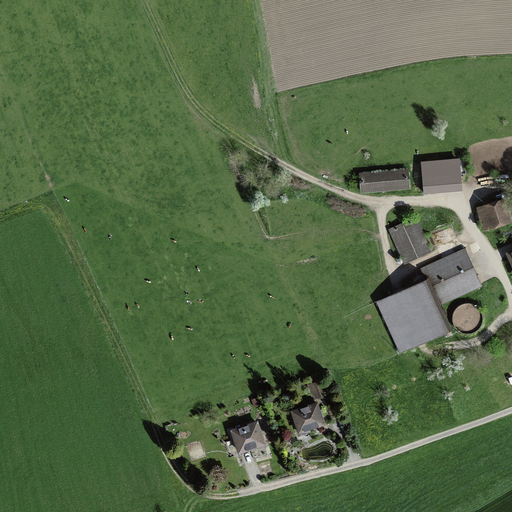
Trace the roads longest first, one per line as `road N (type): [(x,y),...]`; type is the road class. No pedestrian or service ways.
road 1 (track): [(384,204),(347,197),(206,117),(143,0)]
road 2 (residential): [(511,410),(374,461),(241,493)]
road 3 (residential): [(511,291),(464,205),(384,204)]
